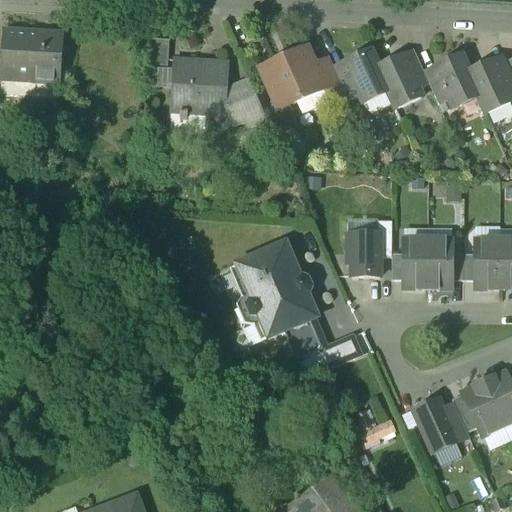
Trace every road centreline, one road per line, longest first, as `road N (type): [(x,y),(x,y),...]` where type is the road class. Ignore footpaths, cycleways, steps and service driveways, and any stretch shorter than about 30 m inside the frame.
road 1 (residential): [(125,0),(511,22)]
road 2 (residential): [(511,315),(406,316),(387,333),(394,371),(414,386),(509,351)]
